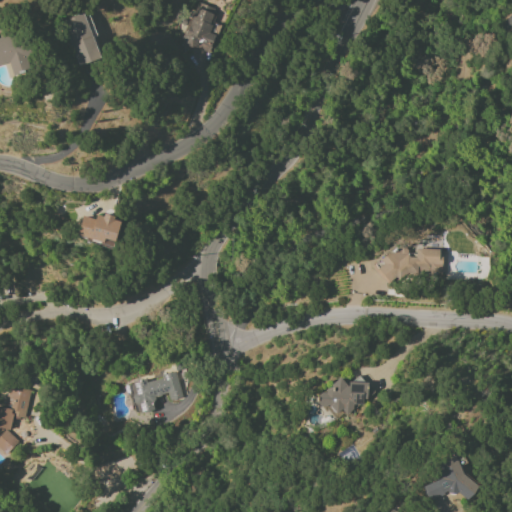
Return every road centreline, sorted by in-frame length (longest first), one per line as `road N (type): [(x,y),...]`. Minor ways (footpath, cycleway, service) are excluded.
road 1 (residential): [(0,168),(96,183),(185,145),(232,102),(305,0)]
road 2 (tertiary): [(367,0),(285,159),(218,245),(209,283)]
road 3 (residential): [(511,329),(342,318),(283,326),(220,354)]
road 4 (residential): [(212,268),(121,311),(0,326)]
road 5 (tertiary): [(216,325),(219,396),(210,420),(137,511)]
